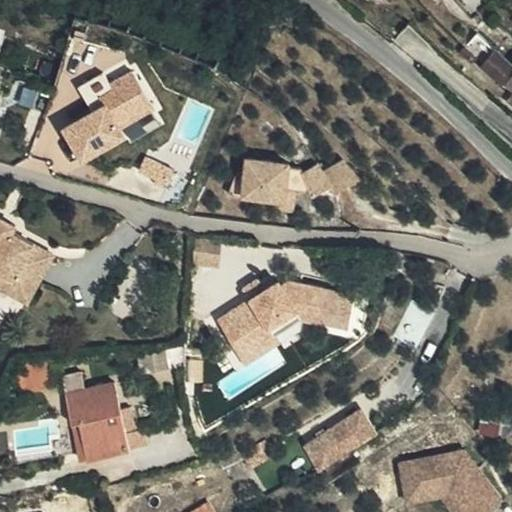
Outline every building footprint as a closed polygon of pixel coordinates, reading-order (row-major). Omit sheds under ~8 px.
[(81,81),(92,108),(64,120),(81,159),(163,124),(138,66),(109,79),(105,70),(81,81)] [(495,98),(511,107),(511,68),(510,67),(495,98)] [(241,157),(238,192),(281,198),(282,189),(302,192),(314,204),(324,193),(334,203),(359,181),(341,160),(325,174),(315,164),(304,175),(291,169),(284,167),(283,162),(241,157)] [(180,261),(206,263),(207,236),(183,234),(180,261)] [(20,279),(26,252),(2,240),(0,239),(0,281),(3,283),(8,274),(20,279)] [(41,258),(26,252),(20,279),(29,283),(41,258)] [(0,296),(14,303),(20,279),(8,274),(3,283),(0,281),(0,296)] [(29,283),(20,279),(14,303),(19,305),(29,283)] [(237,303),(255,292),(247,279),(230,288),(237,303)] [(264,343),(290,329),(292,319),(315,323),(321,294),(284,288),(272,294),(268,286),(255,292),(237,303),(203,322),(217,351),(257,331),(264,343)] [(292,319),(290,329),(312,332),(315,323),(292,319)] [(225,366),(264,343),(257,331),(217,351),(225,366)] [(40,374),(35,355),(7,360),(8,379),(21,383),(40,374)] [(52,386),(59,414),(66,412),(74,445),(114,435),(100,374),(52,386)] [(291,440),(296,449),(350,416),(343,406),(291,440)] [(66,412),(59,414),(66,446),(74,445),(66,412)] [(296,449),(304,462),(319,456),(336,446),(360,431),(358,428),(350,416),(296,449)] [(483,442),(399,459),(407,501),(452,492),(455,511),(470,511),(496,507),(483,442)] [(319,456),(304,462),(314,480),(344,462),(336,446),(319,456)] [(198,511),(189,496),(158,511),(198,511)]
